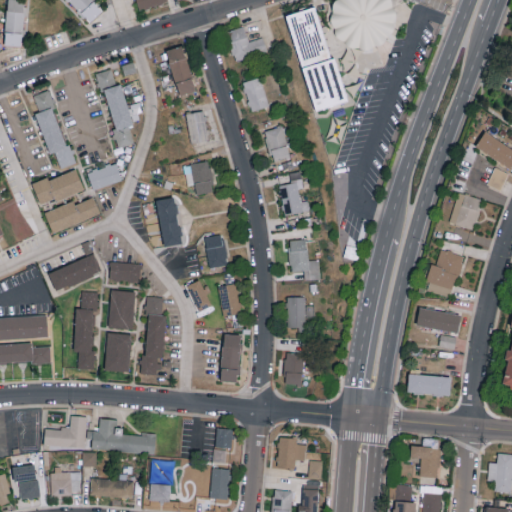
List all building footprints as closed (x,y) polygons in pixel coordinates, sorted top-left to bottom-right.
[(23,0),(6,0),(5,45),(23,45),(23,0)] [(103,10),(93,0),(68,0),(90,22),(103,10)] [(168,1),(167,0),(136,0),(139,10),(168,1)] [(379,47),(369,51),(359,52),(348,49),(339,44),(332,35),(328,25),(328,14),(331,4),(334,0),(388,0),(391,3),(394,12),(395,22),(392,32),(387,40),(379,47)] [(289,20),(314,13),(341,101),(316,109),(289,20)] [(267,52),(264,37),(248,41),(244,26),(226,30),(234,60),(267,52)] [(177,95),(194,92),(184,45),(167,49),(177,95)] [(99,87),(108,85),(108,84),(116,82),(112,68),(95,72),(99,87)] [(243,81),(251,111),(269,106),(260,76),(243,81)] [(133,124),(121,83),(102,89),(119,147),(134,142),(129,126),(133,124)] [(35,112),(49,153),(55,151),(60,168),(76,163),(70,144),(66,145),(48,89),(33,94),(39,111),(35,112)] [(186,112),(191,143),(209,140),(204,110),(186,112)] [(264,129),(271,160),(290,156),(283,125),(264,129)] [(511,164),(511,147),(485,130),(475,146),(510,168),(511,164)] [(212,191),(209,161),(184,163),(186,185),(195,185),(196,193),(212,191)] [(122,180),(116,162),(88,171),(93,189),(122,180)] [(508,172),(495,166),(487,183),(500,189),(508,172)] [(31,183),(41,206),(84,188),(76,168),(48,180),(46,176),(31,183)] [(284,214),(310,210),(308,199),(300,201),(298,188),(303,187),(300,171),(289,172),(291,182),(279,184),(284,214)] [(450,223),(474,228),(481,197),(457,192),(450,223)] [(52,232),(101,214),(94,196),(75,203),(74,200),(44,211),(52,232)] [(164,246),(182,243),(174,196),(156,199),(164,246)] [(228,263),(222,233),(203,237),(210,267),(228,263)] [(320,278),(319,259),(308,260),(307,238),(289,240),(291,271),(304,270),(305,279),(320,278)] [(425,289),(452,296),(462,254),(440,249),(436,264),(431,263),(425,289)] [(48,272),(56,291),(101,271),(93,253),(48,272)] [(110,279),(140,281),(140,263),(110,261),(110,279)] [(198,310),(212,303),(205,287),(203,287),(199,279),(186,285),(198,310)] [(218,286),(224,316),(242,312),(236,282),(218,286)] [(98,291),(81,290),(81,307),(97,307),(98,291)] [(134,291),(110,290),(109,328),(133,329),(134,291)] [(163,296),(147,295),(143,373),(160,374),(161,358),(163,358),(166,315),(162,315),(163,296)] [(305,296),(287,296),(288,327),(298,326),(298,330),(305,330),(305,296)] [(457,332),(461,314),(420,306),(416,325),(457,332)] [(93,369),(95,308),(75,308),(73,352),(78,352),(77,368),(93,369)] [(0,317),(0,339),(47,337),(46,315),(0,317)] [(511,318),(510,326),(511,326),(511,342),(511,350),(509,350),(502,385),(511,387),(511,318)] [(105,370),(129,371),(131,333),(106,332),(105,370)] [(240,334),(222,333),(221,381),(239,381),(240,334)] [(439,346),(454,349),(456,337),(441,334),(439,346)] [(0,363),(33,362),(32,342),(0,343),(0,363)] [(50,362),(50,346),(33,346),(33,363),(50,362)] [(303,353),(286,352),(284,383),(302,384),(303,353)] [(450,375),(408,375),(407,394),(450,394),(450,375)] [(85,448),(87,416),(71,415),(70,428),(44,427),(44,446),(85,448)] [(154,453),(155,434),(119,432),(120,419),(99,418),(99,430),(88,430),(87,439),(92,440),(91,449),(154,453)] [(195,453),(199,421),(186,420),(182,452),(195,453)] [(233,428),(216,427),(215,447),(232,447),(233,428)] [(305,459),(306,444),(297,444),(297,437),(278,436),(277,467),(295,468),(295,459),(305,459)] [(410,457),(420,458),(419,476),(438,477),(440,438),(422,438),(422,446),(411,445),(410,457)] [(212,461),(229,462),(230,448),(213,448),(212,461)] [(82,465),(96,465),(96,451),(83,451),(82,465)] [(511,487),(511,452),(497,452),(497,462),(488,462),(487,479),(495,479),(494,490),(511,491),(511,487)] [(171,501),(173,460),(151,459),(150,500),(171,501)] [(309,477),(322,478),(322,460),(309,459),(309,477)] [(191,496),(199,497),(200,465),(187,465),(187,476),(192,477),(191,496)] [(229,498),(229,468),(211,467),(210,498),(229,498)] [(81,470),(51,470),(52,494),(81,494),(81,470)] [(0,502),(11,500),(4,473),(0,474),(0,502)] [(133,479),(91,478),(90,496),(133,497),(133,479)] [(40,497),(39,480),(20,481),(20,498),(40,497)] [(395,497),(411,497),(412,484),(396,484),(395,497)] [(297,511),(317,511),(318,485),(303,485),(303,503),(298,503),(297,511)] [(290,511),(292,490),(274,489),(272,511),(290,511)] [(421,511),(440,511),(441,493),(423,492),(421,511)] [(393,511),(415,511),(416,502),(394,501),(393,511)]
